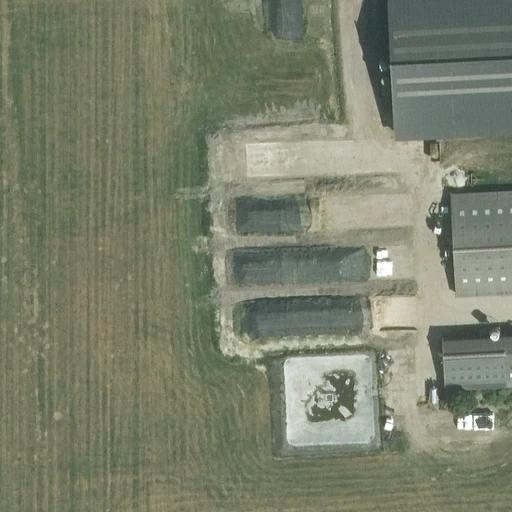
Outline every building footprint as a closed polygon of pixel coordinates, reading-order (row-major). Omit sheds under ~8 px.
[(511,0),(387,0),(394,134),(511,127),(511,0)] [(511,189),(450,192),(455,292),(511,289),(511,189)] [(511,333),(442,337),(444,386),(511,382),(511,333)] [(351,349),(299,351),(300,364),(351,362),(351,349)] [(383,370),(382,350),(371,350),(372,371),(383,370)] [(511,405),(499,406),(499,427),(511,427),(511,405)] [(497,434),(498,407),(466,406),(465,433),(497,434)] [(404,438),(421,438),(420,410),(403,410),(404,438)]
